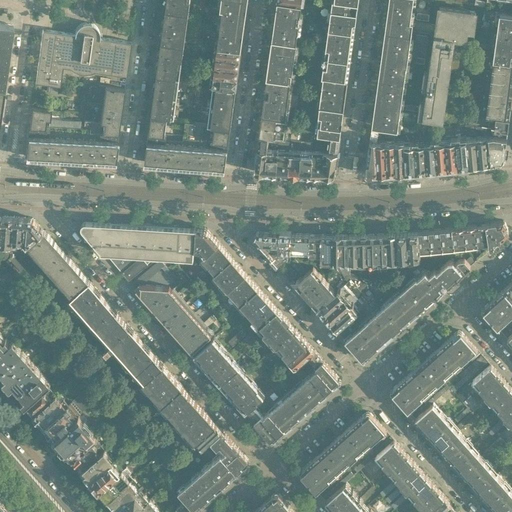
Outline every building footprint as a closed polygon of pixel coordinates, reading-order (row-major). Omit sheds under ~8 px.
[(190,0),(166,0),(165,10),(188,13),(190,0)] [(247,0),(221,0),(220,7),(223,8),(246,11),(247,0)] [(299,22),(302,3),(282,0),(277,0),(275,19),(299,22)] [(358,0),(332,0),(330,18),(356,21),(358,0)] [(389,0),(387,17),(388,17),(412,20),(412,21),(413,21),(413,20),(411,20),(413,0),(389,0)] [(430,56),(428,70),(424,69),(422,85),(426,86),(424,99),(420,98),(418,114),(443,117),(454,37),(466,39),(467,29),(474,30),(476,11),(439,6),(432,56),(430,56)] [(246,11),(223,8),(218,45),(241,48),(246,11)] [(188,13),(165,10),(161,41),(184,44),(188,13)] [(493,59),(511,61),(511,12),(500,11),(493,58),(491,58),(491,59),(493,59)] [(412,20),(388,17),(387,17),(386,21),(386,27),(412,30),(412,25),(413,21),(412,21),(412,20)] [(356,21),(330,18),(329,26),(355,30),(356,21)] [(297,39),(299,22),(275,19),(273,36),(297,39)] [(0,87),(4,88),(4,87),(3,87),(2,78),(5,78),(11,31),(12,31),(13,24),(0,22),(0,23),(0,22),(0,87)] [(94,70),(126,75),(131,41),(105,38),(99,37),(99,32),(97,28),(94,25),(90,23),(86,22),(82,23),(78,25),(75,29),(74,33),(42,29),(35,81),(60,85),(62,66),(70,67),(73,69),(77,71),(83,72),(87,72),(94,70)] [(355,30),(329,26),(325,55),(351,59),(355,30)] [(412,30),(386,27),(382,53),(408,57),(412,30)] [(192,71),(196,71),(201,29),(197,29),(192,71)] [(297,39),(273,36),(267,77),(291,80),(297,39)] [(184,44),(161,41),(157,74),(180,77),(184,44)] [(241,48),(218,45),(215,45),(214,55),(240,58),(241,48)] [(408,57),(382,53),(379,76),(404,80),(407,64),(408,57)] [(240,58),(214,55),(213,64),(239,68),(240,58)] [(351,59),(325,55),(322,74),(324,74),(348,78),(351,59)] [(511,61),(493,59),(492,70),(511,72),(511,61)] [(239,68),(213,64),(212,73),(237,77),(239,68)] [(511,72),(492,70),(491,81),(511,84),(511,72)] [(237,77),(212,73),(210,84),(213,84),(236,86),(237,77)] [(174,117),(180,77),(157,74),(151,113),(167,116),(174,117)] [(348,78),(324,74),(320,103),(344,106),(348,78)] [(379,76),(375,100),(401,104),(404,80),(379,76)] [(291,80),(267,77),(262,114),(286,117),(291,80)] [(511,84),(491,81),(489,92),(511,95),(511,84)] [(86,99),(87,99),(90,99),(92,87),(98,87),(98,84),(89,83),(86,99)] [(236,86),(213,84),(208,125),(230,128),(236,86)] [(105,85),(103,94),(123,97),(124,88),(105,85)] [(511,98),(511,95),(489,92),(488,103),(511,107),(511,98)] [(122,106),(123,97),(103,94),(102,103),(122,106)] [(401,104),(375,100),(372,124),(398,128),(401,104)] [(120,115),(122,106),(102,103),(101,113),(120,115)] [(340,135),(344,106),(320,103),(318,121),(316,121),(314,131),(329,133),(340,135)] [(511,107),(488,103),(486,115),(496,116),(509,118),(511,107)] [(114,161),(118,134),(87,128),(48,126),(51,109),(31,106),(26,140),(24,156),(114,161)] [(119,125),(120,115),(101,113),(99,122),(119,125)] [(225,168),(230,128),(208,125),(185,121),(182,140),(210,142),(209,145),(199,144),(188,143),(188,144),(177,142),(177,143),(166,141),(165,142),(162,141),(163,134),(165,134),(167,116),(151,113),(145,162),(225,168)] [(299,139),(302,119),(295,119),(295,118),(286,117),(262,114),(260,134),(269,135),(291,138),(299,139)] [(488,117),(469,115),(468,123),(487,126),(488,117)] [(509,118),(496,116),(494,127),(495,127),(508,129),(509,118)] [(118,134),(119,125),(99,122),(84,120),(83,125),(87,125),(87,128),(118,134)] [(475,134),(474,124),(469,123),(465,124),(465,123),(461,124),(462,135),(466,135),(475,134)] [(494,133),(495,127),(494,127),(474,124),(475,134),(466,135),(476,135),(486,134),(494,133)] [(438,128),(439,136),(439,140),(445,140),(451,139),(450,134),(455,133),(455,132),(456,132),(455,125),(438,128)] [(372,126),(370,140),(366,170),(369,173),(378,173),(377,140),(379,127),(372,126)] [(396,171),(394,139),(395,139),(394,132),(394,128),(385,127),(385,137),(385,140),(387,172),(396,171)] [(508,129),(495,127),(494,133),(486,134),(488,161),(502,159),(504,156),(508,129)] [(424,129),(425,139),(424,139),(426,169),(437,168),(434,136),(434,128),(424,129)] [(426,169),(424,139),(421,140),(420,130),(416,131),(414,131),(414,138),(416,170),(426,169)] [(416,170),(414,138),(414,131),(403,131),(404,139),(404,144),(405,171),(416,170)] [(340,135),(329,133),(326,149),(338,150),(340,135)] [(458,166),(455,133),(450,134),(451,139),(445,140),(447,167),(458,166)] [(468,164),(466,137),(460,138),(460,133),(455,133),(458,166),(468,164)] [(266,171),(267,147),(269,135),(260,134),(258,147),(255,168),(257,171),(266,171)] [(486,134),(476,135),(478,163),(488,161),(486,134)] [(476,135),(466,135),(466,137),(468,164),(478,163),(476,135)] [(439,140),(439,136),(434,136),(437,168),(447,167),(445,140),(439,140)] [(323,174),(324,149),(325,138),(315,137),(314,148),(313,148),(313,150),(312,173),(323,174)] [(301,173),(302,149),(302,140),(302,139),(299,139),(291,138),(290,149),(289,172),(301,173)] [(405,171),(404,144),(404,139),(395,139),(394,139),(396,171),(405,171)] [(312,173),(313,150),(313,148),(313,144),(309,144),(309,140),(302,140),(302,149),(301,173),(312,173)] [(385,140),(377,140),(378,173),(387,172),(385,140)] [(279,148),(267,147),(266,171),(278,172),(279,148)] [(289,172),(290,149),(279,148),(278,172),(289,172)] [(335,171),(338,150),(326,149),(324,149),(323,174),(332,174),(335,171)] [(27,245),(45,230),(34,218),(32,217),(2,215),(0,243),(1,243),(17,244),(17,240),(23,240),(23,241),(27,245)] [(196,226),(97,220),(86,220),(85,220),(84,220),(84,221),(83,221),(82,222),(82,223),(82,224),(82,225),(82,226),(82,227),(83,227),(103,251),(104,251),(129,279),(148,263),(147,263),(154,257),(155,254),(194,256),(194,247),(195,247),(196,226)] [(490,222),(485,223),(488,243),(489,242),(490,247),(494,244),(493,239),(500,238),(509,231),(503,220),(490,222)] [(485,223),(474,224),(477,244),(488,243),(485,223)] [(474,224),(462,226),(465,246),(477,244),(474,224)] [(205,227),(196,226),(195,247),(199,247),(204,254),(219,241),(207,228),(205,227)] [(462,226),(451,227),(454,247),(465,246),(462,226)] [(451,227),(440,228),(443,248),(454,247),(451,227)] [(440,228),(429,229),(431,249),(443,248),(440,228)] [(429,229),(417,230),(419,250),(431,249),(429,229)] [(45,230),(27,245),(26,245),(27,246),(27,245),(49,270),(67,254),(45,230)] [(417,230),(407,231),(409,259),(420,259),(419,250),(417,230)] [(254,236),(272,256),(279,250),(280,232),(257,231),(254,236)] [(407,231),(396,232),(398,259),(409,259),(407,231)] [(292,233),(280,232),(279,250),(272,256),(278,263),(284,258),(282,257),(286,253),(286,250),(291,250),(292,233)] [(386,232),(377,233),(379,261),(388,261),(386,232)] [(396,232),(386,232),(388,261),(398,261),(398,259),(396,232)] [(310,233),(292,233),(291,250),(310,251),(310,233)] [(321,234),(310,233),(310,251),(310,253),(315,254),(315,251),(322,251),(321,234)] [(358,233),(349,234),(350,262),(359,262),(358,233)] [(368,233),(358,233),(359,262),(369,262),(368,233)] [(377,233),(368,233),(369,262),(379,261),(377,233)] [(333,234),(321,234),(322,251),(322,259),(334,259),(333,234)] [(333,234),(334,259),(334,260),(342,260),(342,263),(350,262),(349,234),(333,234)] [(0,250),(0,258),(11,260),(15,257),(16,255),(20,251),(19,250),(23,241),(23,240),(17,240),(17,244),(1,243),(0,251),(0,250)] [(219,241),(204,254),(202,256),(215,272),(232,256),(219,241)] [(67,254),(49,270),(71,294),(89,279),(67,254)] [(259,287),(246,272),(232,256),(215,272),(213,273),(227,289),(228,288),(241,303),(259,287)] [(15,257),(11,260),(56,309),(59,306),(15,257)] [(300,274),(305,269),(295,258),(290,262),(300,274)] [(435,296),(470,265),(465,258),(457,259),(453,263),(451,260),(445,261),(441,265),(439,263),(429,273),(425,269),(417,277),(435,296)] [(138,278),(142,282),(142,283),(162,266),(166,272),(169,269),(160,259),(138,278)] [(293,279),(298,275),(288,264),(283,268),(293,279)] [(19,270),(14,265),(3,274),(8,280),(19,270)] [(313,266),(295,282),(317,307),(336,291),(313,266)] [(389,267),(389,276),(398,273),(398,267),(389,267)] [(197,282),(206,274),(202,269),(193,277),(197,282)] [(435,296),(417,277),(416,275),(392,297),(411,317),(435,296)] [(22,276),(13,285),(19,292),(25,287),(24,285),(29,281),(25,277),(25,276),(22,276)] [(204,289),(213,282),(208,277),(200,285),(204,289)] [(392,277),(388,281),(395,290),(400,286),(392,277)] [(336,291),(317,307),(330,322),(363,293),(350,278),(336,291)] [(144,379),(164,363),(89,279),(71,294),(72,295),(71,296),(111,342),(104,349),(107,352),(114,346),(144,379)] [(226,319),(190,279),(187,282),(223,322),(226,319)] [(141,284),(141,283),(136,287),(192,350),(193,350),(192,350),(211,333),(169,286),(141,284)] [(382,293),(374,284),(370,288),(377,297),(382,293)] [(388,295),(392,291),(387,285),(382,289),(388,295)] [(259,287),(241,303),(259,324),(278,308),(259,287)] [(369,288),(363,293),(330,322),(337,329),(347,320),(368,302),(369,304),(377,297),(369,288)] [(511,297),(504,288),(484,306),(483,310),(499,328),(507,321),(505,319),(511,312),(511,297)] [(411,317),(392,297),(368,318),(387,339),(411,317)] [(295,327),(289,321),(278,308),(259,324),(257,325),(269,338),(270,337),(276,344),(295,327)] [(387,339),(368,318),(353,331),(371,352),(387,339)] [(0,352),(11,342),(7,338),(12,333),(0,320),(0,352)] [(347,320),(337,329),(345,338),(353,331),(347,324),(348,322),(347,320)] [(102,361),(106,357),(76,323),(71,327),(102,361)] [(94,327),(90,330),(103,345),(107,341),(94,327)] [(308,342),(301,334),(295,327),(276,344),(289,358),(287,360),(287,361),(290,358),(308,342)] [(233,345),(247,333),(243,328),(228,341),(233,345)] [(457,330),(436,348),(454,368),(469,354),(470,355),(477,348),(461,330),(457,330)] [(371,352),(353,331),(345,338),(362,357),(366,357),(371,352)] [(247,344),(250,341),(255,337),(251,332),(243,340),(247,344)] [(212,372),(231,355),(213,336),(194,353),(212,372)] [(11,342),(0,352),(0,368),(2,370),(24,350),(14,340),(11,342)] [(308,342),(290,358),(293,361),(291,363),(294,366),(297,365),(307,356),(315,349),(308,342)] [(421,362),(413,369),(430,388),(454,368),(436,348),(421,362)] [(315,349),(307,356),(316,365),(323,358),(315,349)] [(24,350),(2,370),(7,376),(3,380),(7,384),(33,361),(24,350)] [(484,357),(482,354),(459,375),(461,378),(484,357)] [(220,381),(239,364),(231,355),(212,372),(220,381)] [(338,376),(323,358),(316,365),(317,367),(334,386),(338,382),(338,376)] [(451,387),(454,391),(487,361),(484,358),(451,387)] [(33,361),(7,384),(11,388),(15,385),(20,391),(42,371),(33,361)] [(156,397),(177,378),(164,363),(144,379),(142,381),(156,397)] [(510,385),(490,363),(473,379),(492,401),(510,385)] [(252,378),(239,364),(220,381),(232,395),(252,378)] [(317,367),(290,391),(307,410),(334,386),(317,367)] [(392,391),(408,409),(416,403),(415,402),(430,388),(413,369),(405,376),(404,377),(392,387),(392,391)] [(290,370),(284,375),(288,380),(294,375),(290,370)] [(42,371),(20,391),(26,398),(22,401),(25,405),(49,384),(51,382),(42,371)] [(266,379),(276,390),(281,386),(271,375),(266,379)] [(217,423),(203,408),(177,378),(156,397),(196,442),(196,441),(217,423)] [(252,378),(232,395),(245,410),(253,404),(264,394),(257,387),(258,386),(252,378)] [(263,390),(269,385),(265,380),(259,386),(263,390)] [(452,384),(450,381),(413,414),(415,417),(452,384)] [(49,384),(25,405),(29,409),(28,410),(30,412),(31,411),(34,414),(57,394),(57,393),(49,384)] [(511,387),(510,385),(492,401),(511,422),(511,421),(511,387)] [(290,391),(263,415),(280,434),(307,410),(290,391)] [(466,398),(460,391),(456,393),(463,401),(465,399),(466,398)] [(57,394),(34,414),(35,415),(34,417),(37,420),(39,420),(43,425),(68,403),(64,398),(62,400),(57,394)] [(433,401),(415,418),(435,440),(453,424),(433,401)] [(53,436),(76,416),(71,410),(73,408),(68,403),(43,425),(47,430),(47,432),(50,435),(53,435),(53,436)] [(263,415),(253,404),(245,410),(256,421),(263,415)] [(457,421),(470,410),(467,406),(454,418),(457,421)] [(366,411),(347,427),(364,447),(378,435),(379,437),(387,430),(370,411),(366,411)] [(471,411),(455,426),(458,430),(475,415),(471,411)] [(95,436),(98,434),(97,433),(97,434),(93,429),(95,428),(86,418),(84,419),(79,414),(80,414),(79,413),(76,416),(53,436),(53,437),(52,439),(55,442),(56,441),(65,451),(68,454),(67,455),(69,458),(71,457),(71,458),(72,457),(91,440),(95,437),(95,436)] [(280,434),(263,415),(256,421),(271,438),(275,438),(280,434)] [(492,435),(507,422),(503,417),(493,426),(490,429),(488,430),(492,435)] [(485,424),(490,429),(493,426),(489,420),(485,424)] [(211,439),(223,429),(217,423),(196,441),(202,448),(211,439)] [(458,430),(455,426),(453,424),(435,440),(454,461),(472,445),(458,430)] [(347,427),(327,446),(344,465),(364,447),(347,427)] [(239,448),(223,429),(211,439),(217,446),(221,443),(226,449),(222,453),(227,459),(239,448)] [(375,446),(389,434),(387,431),(373,443),(375,446)] [(484,451),(487,454),(505,438),(502,434),(484,451)] [(393,437),(391,435),(323,496),(325,498),(393,437)] [(91,440),(72,457),(72,460),(76,464),(78,465),(82,469),(105,448),(95,437),(91,440)] [(376,454),(389,469),(407,453),(394,438),(376,454)] [(472,445),(454,461),(472,482),(491,466),(472,445)] [(344,465),(327,446),(313,458),(330,477),(344,465)] [(105,448),(82,469),(86,473),(85,475),(88,478),(90,478),(91,479),(113,459),(116,456),(110,450),(108,452),(105,448)] [(239,448),(227,459),(238,471),(248,462),(248,458),(239,448)] [(214,458),(200,470),(217,490),(238,471),(227,459),(222,453),(221,452),(214,458)] [(407,453),(389,469),(408,490),(426,474),(407,453)] [(330,477),(313,458),(301,468),(301,472),(318,491),(325,485),(324,483),(330,477)] [(113,459),(91,479),(94,483),(94,485),(97,488),(99,488),(100,489),(121,470),(115,464),(117,462),(113,459)] [(491,466),(472,482),(492,503),(510,488),(491,466)] [(121,470),(100,489),(100,490),(100,492),(103,495),(105,496),(105,495),(108,499),(133,477),(130,472),(126,475),(122,470),(121,470)] [(200,470),(179,489),(183,494),(187,498),(196,508),(217,490),(200,470)] [(445,496),(426,474),(408,490),(427,511),(445,496)] [(133,477),(108,499),(112,503),(111,505),(114,508),(116,508),(117,508),(139,489),(134,483),(137,481),(133,477)] [(350,485),(346,481),(326,500),(336,511),(343,511),(357,500),(354,495),(357,493),(354,489),(351,492),(347,488),(350,485)] [(380,491),(384,495),(395,485),(392,481),(380,491)] [(385,498),(389,502),(403,490),(399,485),(385,498)] [(133,511),(149,498),(145,493),(143,491),(140,488),(139,489),(117,508),(119,511),(133,511)] [(511,511),(511,490),(510,488),(492,503),(499,511),(511,511)] [(274,492),(265,500),(276,511),(296,511),(279,492),(274,492)] [(407,497),(403,493),(391,504),(395,508),(407,497)] [(191,511),(196,508),(187,498),(183,494),(179,498),(182,501),(177,506),(181,511),(191,511)] [(445,496),(427,511),(440,511),(451,503),(445,496)] [(360,497),(357,500),(343,511),(373,511),(371,509),(368,511),(360,503),(363,501),(360,497)] [(160,511),(149,498),(133,511),(160,511)] [(2,500),(0,501),(0,511),(8,511),(11,510),(2,500)] [(276,511),(265,500),(251,511),(276,511)] [(451,503),(440,511),(455,511),(458,510),(451,503)]
